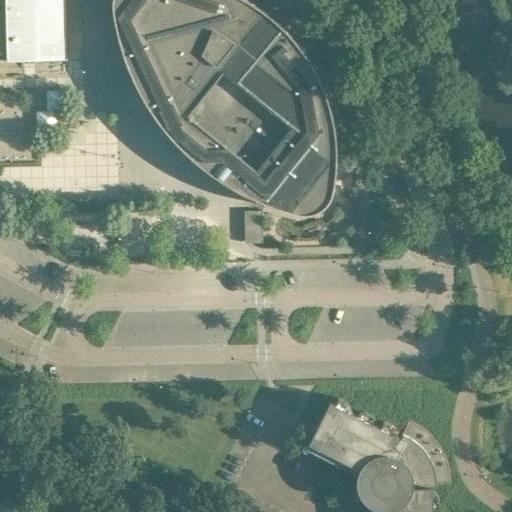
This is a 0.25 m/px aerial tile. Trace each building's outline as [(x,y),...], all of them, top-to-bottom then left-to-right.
[(0,0),(0,60),(66,59),(66,47),(64,0),(0,0)] [(330,109),(328,102),(326,96),(324,89),(321,83),(318,76),(315,70),(311,64),(307,58),(303,52),(299,46),(285,30),(278,23),(275,20),(268,14),(261,9),(253,4),(247,0),(112,0),(112,6),(112,10),(114,20),(115,26),(116,32),(118,38),(119,44),(121,49),(125,61),(127,67),(130,72),(132,78),(135,83),(138,89),(140,94),(143,99),(146,104),(158,120),(162,127),(170,136),(178,145),(182,149),(186,153),(191,157),(195,161),(205,169),(209,172),(219,179),(229,185),(234,188),(240,191),(243,193),(247,195),(264,203),(288,211),(293,213),(298,213),(303,214),(309,214),(312,213),(316,212),(320,210),(323,207),(326,204),(329,201),(331,197),(333,193),(333,189),(334,185),(335,179),(335,173),(336,166),(336,160),(336,154),(336,147),(336,141),(335,134),(334,128),(333,122),(330,109)] [(45,89),(44,109),(36,109),(35,128),(55,128),(55,109),(64,109),(64,89),(45,89)] [(263,243),(263,210),(244,211),(245,243),(263,243)] [(409,436),(403,433),(400,438),(399,437),(400,436),(330,401),(308,443),(378,479),(379,478),(383,480),(385,483),(386,488),(384,488),(385,511),(432,511),(431,486),(430,485),(434,484),(436,484),(436,478),(435,471),(433,465),(431,459),(427,453),(424,448),(419,443),(414,439),(409,436)]
